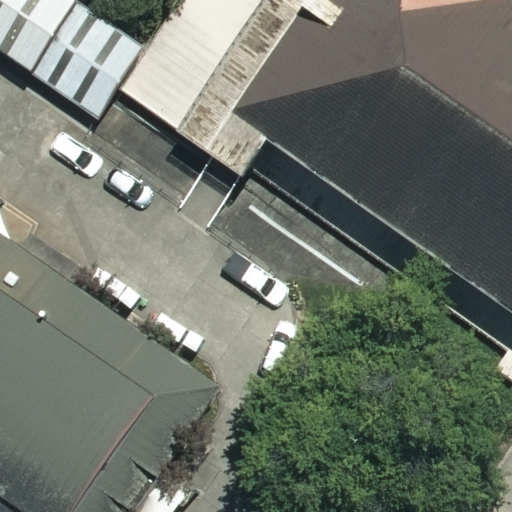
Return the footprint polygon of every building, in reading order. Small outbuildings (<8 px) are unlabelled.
[(147,50),(75,0),(0,0),(0,48),(100,118),(147,50)] [(506,305),(511,309),(511,0),(181,0),(147,50),(118,92),(213,155),(228,164),(244,175),(269,143),(307,169),(322,180),(424,251),(506,305)] [(511,311),(307,169),(289,195),(508,351),(495,372),(511,382),(511,311)] [(0,233),(9,239),(0,212),(0,233)] [(0,511),(133,511),(145,495),(160,472),(220,386),(66,279),(9,239),(0,233),(0,511)] [(145,495),(133,511),(172,511),(189,492),(160,472),(145,495)]
